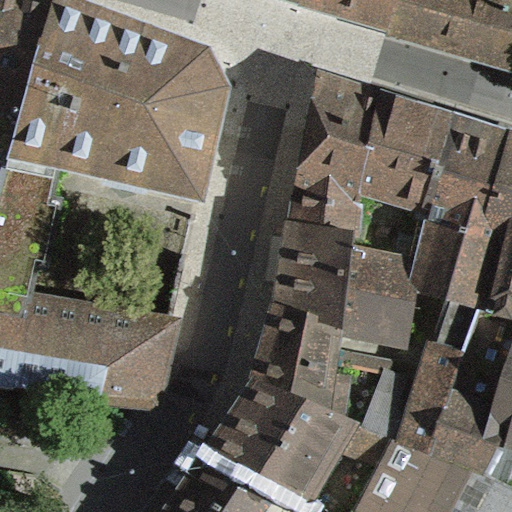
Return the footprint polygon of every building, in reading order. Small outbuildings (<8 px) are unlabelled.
[(0,0),(0,174),(49,4),(50,3),(36,0),(0,0)] [(262,0),(295,9),(296,0),(262,0)] [(382,35),(390,0),(296,0),(295,9),(312,14),(382,35)] [(511,12),(467,0),(390,0),(382,35),(397,39),(511,73),(511,12)] [(219,97),(201,61),(95,21),(49,4),(0,174),(0,392),(148,406),(160,351),(149,349),(101,338),(100,342),(22,328),(23,323),(19,323),(29,271),(38,273),(52,209),(44,207),(52,171),(195,204),(205,161),(219,97)] [(332,88),(314,82),(286,232),(348,242),(375,102),(332,88)] [(418,211),(447,125),(399,110),(375,102),(348,242),(346,257),(403,269),(413,222),(425,226),(428,215),(418,211)] [(476,236),(504,144),(467,131),(447,125),(418,211),(428,215),(425,226),(414,272),(411,289),(478,307),(493,247),(475,242),(476,236)] [(511,146),(504,144),(476,236),(475,242),(493,247),(478,307),(479,307),(511,315),(511,146)] [(348,242),(286,232),(277,290),(273,314),(336,336),(403,349),(411,289),(414,272),(403,269),(346,257),(348,242)] [(511,315),(479,307),(461,358),(432,348),(418,392),(383,380),(380,380),(369,409),(360,434),(388,445),(477,480),(492,449),(500,426),(491,423),(511,356),(511,315)] [(383,380),(388,368),(333,357),(336,336),(273,314),(258,368),(252,389),(338,425),(343,385),(329,384),(331,370),(380,380),(383,380)] [(492,449),(511,455),(511,356),(491,423),(500,426),(492,449)] [(338,425),(252,389),(216,443),(201,465),(294,511),(301,511),(335,454),(375,470),(388,445),(360,434),(338,425)] [(294,511),(201,465),(169,511),(511,511),(511,498),(478,481),(477,480),(388,445),(375,470),(353,511),(294,511)]
